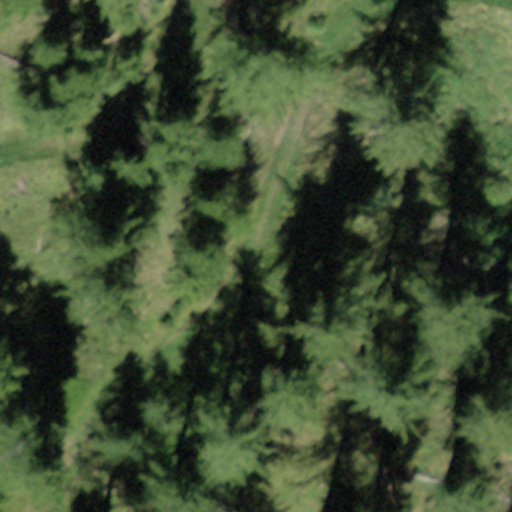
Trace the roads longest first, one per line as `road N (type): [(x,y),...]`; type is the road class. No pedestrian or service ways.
road 1 (track): [(39,511),(62,442),(101,382),(158,336),(230,252),(309,54),(357,0)]
road 2 (track): [(134,0),(0,71)]
